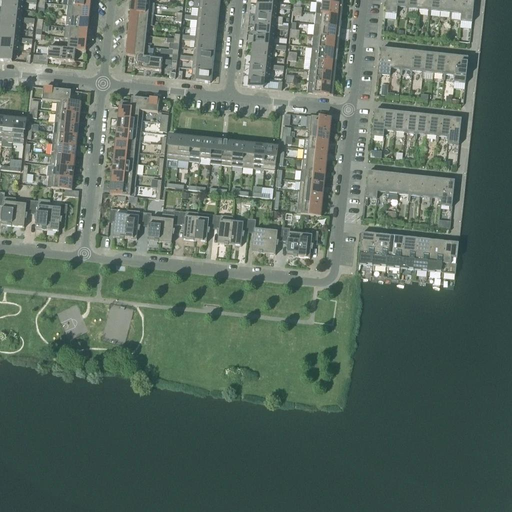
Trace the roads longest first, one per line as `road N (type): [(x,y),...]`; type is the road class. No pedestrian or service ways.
road 1 (residential): [(352,111),(329,280),(85,256)]
road 2 (residential): [(85,256),(104,85)]
road 3 (residential): [(352,111),(228,98)]
road 4 (residential): [(228,98),(104,85)]
